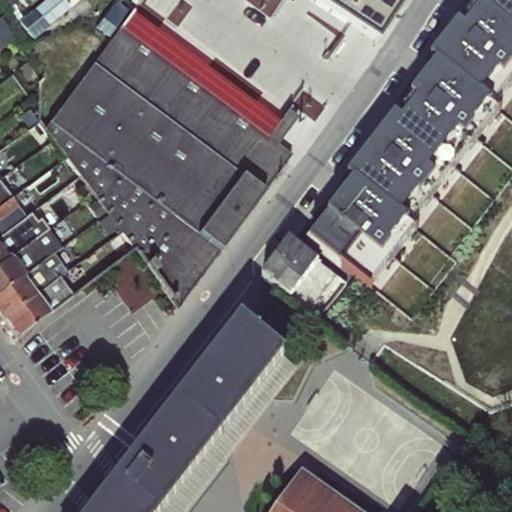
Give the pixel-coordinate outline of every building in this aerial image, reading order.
[(37,35),(74,7),(68,0),(46,0),(23,18),(37,35)] [(397,0),(322,0),(384,37),(406,5),(397,0)] [(511,0),(474,0),(326,252),(391,290),(511,84),(511,0)] [(108,53),(46,133),(176,318),(295,160),(284,153),(309,121),(145,5),(108,53)] [(0,47),(13,38),(0,21),(0,47)] [(0,207),(9,200),(16,195),(3,179),(0,180),(0,207)] [(0,236),(23,218),(9,200),(0,207),(0,236)] [(0,293),(50,257),(58,250),(46,233),(4,262),(0,265),(0,293)] [(319,313),(345,274),(296,241),(270,279),(319,313)] [(0,322),(33,298),(64,273),(50,257),(0,293),(0,322)] [(0,323),(14,340),(47,315),(33,298),(0,322),(0,323)] [(135,466),(102,511),(185,511),(305,346),(256,312),(217,366),(195,350),(120,455),(135,466)] [(352,511),(311,484),(297,475),(269,511),(352,511)]
